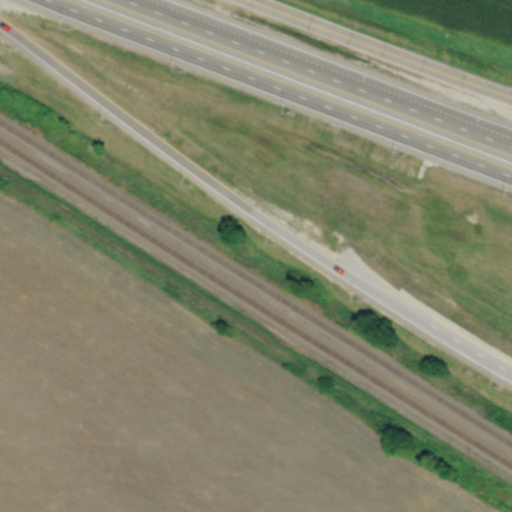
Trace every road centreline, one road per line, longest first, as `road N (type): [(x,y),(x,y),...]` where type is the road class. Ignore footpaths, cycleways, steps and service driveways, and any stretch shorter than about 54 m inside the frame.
road 1 (motorway): [(0,22),(299,244),(511,374)]
road 2 (motorway): [(48,0),(511,177)]
road 3 (motorway): [(511,147),(172,18)]
road 4 (motorway): [(511,133),(172,18)]
road 5 (residential): [(511,97),(250,0)]
